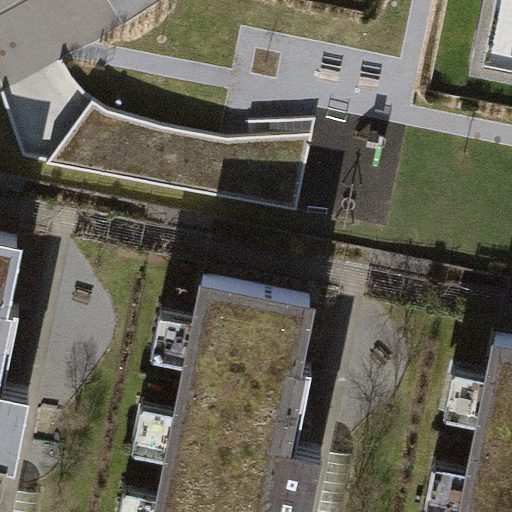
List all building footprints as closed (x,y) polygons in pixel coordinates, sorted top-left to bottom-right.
[(511,0),(484,0),(474,54),(511,61),(511,0)] [(73,160),(303,201),(318,117),(262,107),(257,132),(83,102),(73,160)] [(379,170),(388,129),(325,115),(307,195),(339,202),(348,163),(379,170)] [(0,316),(17,232),(0,229),(0,316)] [(266,511),(313,289),(206,266),(154,511),(266,511)] [(511,511),(511,325),(493,322),(455,511),(511,511)] [(342,511),(354,455),(335,452),(322,511),(342,511)] [(35,511),(39,493),(20,489),(15,511),(35,511)]
